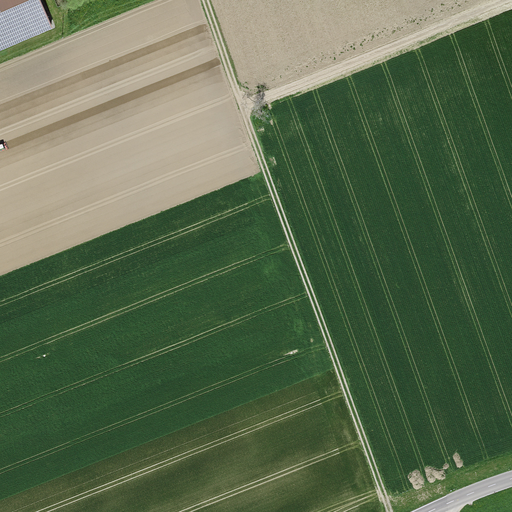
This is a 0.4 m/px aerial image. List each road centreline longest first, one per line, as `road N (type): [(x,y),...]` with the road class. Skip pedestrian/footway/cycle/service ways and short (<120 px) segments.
road 1 (track): [(203,0),(389,511)]
road 2 (track): [(241,105),(505,0)]
